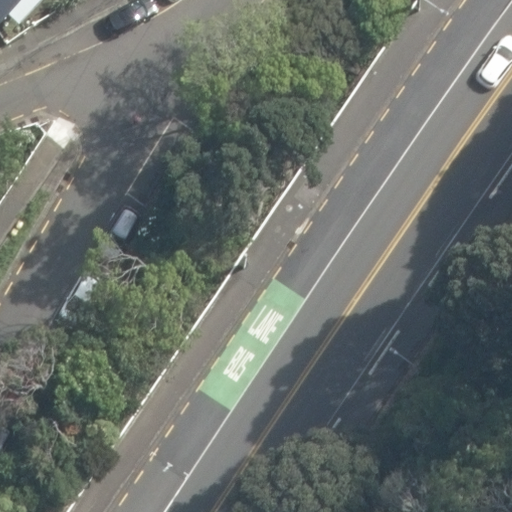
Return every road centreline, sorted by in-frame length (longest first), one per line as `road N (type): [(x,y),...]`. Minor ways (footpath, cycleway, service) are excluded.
road 1 (secondary): [(511,74),(208,511)]
road 2 (residential): [(0,358),(129,120),(194,25)]
road 3 (residential): [(0,105),(194,25)]
